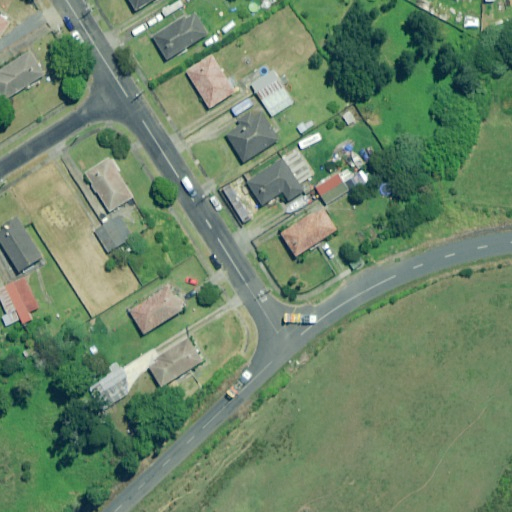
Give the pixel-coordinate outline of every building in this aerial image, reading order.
[(129,0),(136,11),(153,0),(129,0)] [(207,34),(193,12),(152,37),(166,60),(207,34)] [(0,37),(1,36),(10,22),(0,15),(0,37)] [(44,73),(28,52),(0,72),(0,94),(5,101),(44,73)] [(235,93),(212,56),(187,72),(210,109),(235,93)] [(294,103),(274,70),(252,83),(272,117),(294,103)] [(278,140),(258,108),(238,121),(240,125),(225,134),(243,162),(253,155),(258,162),(273,153),(269,146),(278,140)] [(134,197),(110,159),(86,174),(110,212),(134,197)] [(249,182),(256,194),(263,205),(283,192),(290,202),(305,192),(283,159),(249,182)] [(348,190),(338,174),(316,187),(326,203),(348,190)] [(69,211),(60,196),(35,211),(56,244),(87,224),(76,207),(69,211)] [(337,230),(323,209),(315,214),(313,210),(280,232),(297,257),(337,230)] [(133,238),(119,216),(95,231),(109,253),(133,238)] [(42,257),(18,219),(0,230),(0,240),(19,271),(42,257)] [(44,316),(25,277),(0,288),(0,297),(8,314),(2,317),(10,332),(44,316)] [(184,309),(170,286),(130,310),(144,333),(184,309)] [(202,361),(187,338),(147,364),(163,387),(202,361)] [(135,393),(120,370),(91,388),(106,412),(135,393)]
